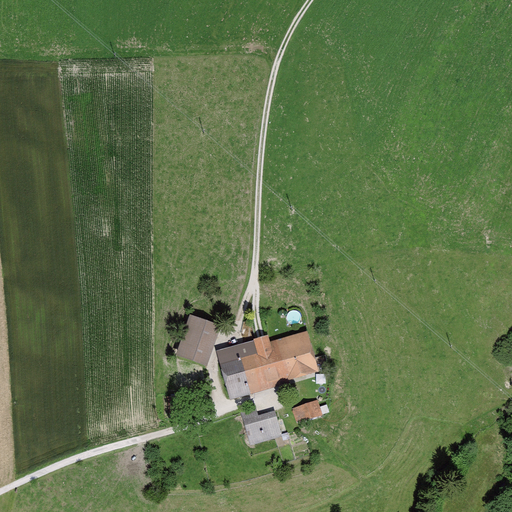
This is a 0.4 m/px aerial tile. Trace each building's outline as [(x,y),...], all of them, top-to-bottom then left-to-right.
[(203,363),(215,325),(193,317),(180,355),(203,363)] [(269,350),(266,341),(256,344),(256,345),(222,355),(220,364),(228,392),(235,390),(237,397),(246,394),(244,388),(290,375),(290,376),(314,369),(305,339),(269,350)] [(183,413),(181,396),(170,397),(172,414),(183,413)] [(280,430),(274,408),(256,412),(253,402),(241,406),(249,439),(280,430)] [(303,408),(302,406),(294,409),(299,421),(319,414),(314,402),(309,404),(310,405),(303,408)]
